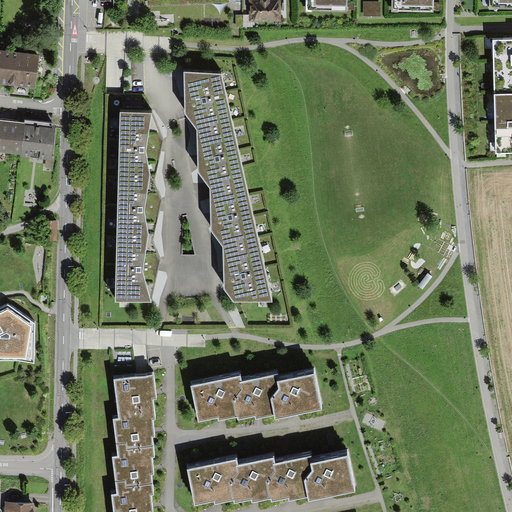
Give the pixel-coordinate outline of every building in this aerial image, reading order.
[(280,0),(250,0),(251,20),(280,20),(280,0)] [(367,15),(383,15),(383,2),(366,2),(367,15)] [(511,37),(493,38),(495,91),(511,90),(511,37)] [(38,55),(0,51),(0,83),(35,87),(38,55)] [(222,67),(184,65),(185,74),(185,79),(186,101),(186,106),(197,122),(199,155),(199,159),(199,165),(211,180),(211,183),(211,187),(211,198),(211,213),(211,216),(211,223),(225,239),(224,272),(224,275),(224,280),(234,292),(271,293),(244,168),(222,67)] [(511,90),(495,91),(496,150),(511,150),(511,90)] [(153,111),(121,111),(116,297),(152,296),(158,270),(159,264),(160,259),(153,242),(159,210),(159,207),(161,198),(155,181),(161,151),(162,145),(164,140),(153,111)] [(0,152),(18,155),(22,121),(0,118),(0,152)] [(22,119),(22,121),(18,155),(51,159),(55,125),(52,125),(52,122),(22,119)] [(57,218),(44,218),(44,238),(57,238),(57,218)] [(36,321),(7,299),(0,303),(0,360),(1,360),(35,363),(36,321)] [(239,370),(191,379),(198,417),(218,414),(218,415),(227,414),(236,412),(237,415),(256,412),(256,413),(263,412),(275,410),(276,412),(292,409),(299,407),(321,403),(314,367),(277,374),(276,370),(241,377),(239,370)] [(151,511),(150,505),(153,505),(150,488),(154,488),(151,468),(154,467),(151,450),(154,450),(152,430),(155,430),(152,412),(155,412),(152,392),(156,392),(153,368),(135,371),(115,373),(120,412),(114,413),(119,450),(113,451),(118,488),(112,489),(115,511),(151,511)] [(235,450),(188,460),(196,502),(252,490),(253,498),(292,490),(294,497),(354,485),(348,455),(330,459),(328,451),(274,462),(272,453),(237,460),(235,450)] [(30,511),(31,497),(6,497),(6,511),(30,511)]
